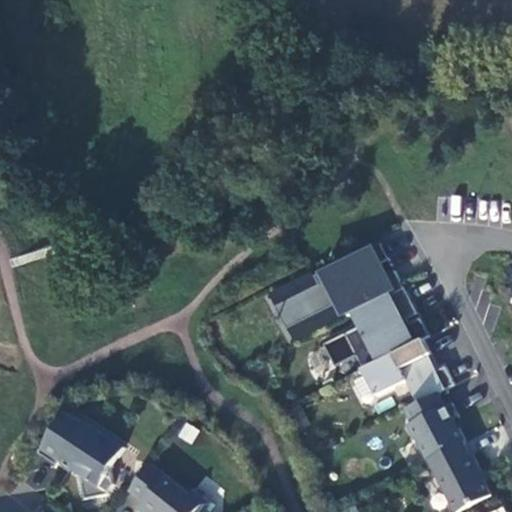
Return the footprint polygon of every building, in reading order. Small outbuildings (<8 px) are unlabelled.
[(323,287),(279,309),(282,315),(279,317),(284,327),(288,326),(291,331),(345,304),(352,318),(359,314),(407,290),(399,273),(388,278),(382,267),(393,261),(385,245),(319,278),(323,287)] [(311,275),(265,290),(269,303),(315,288),(311,275)] [(409,289),(407,290),(359,314),(366,328),(328,347),(339,369),(361,358),(367,371),(427,341),(433,338),(409,289)] [(367,371),(381,399),(411,384),(421,406),(443,395),(458,387),(450,370),(439,375),(431,358),(435,356),(427,341),(367,371)] [(421,406),(410,412),(416,425),(411,427),(419,442),(421,441),(432,462),(433,461),(468,444),(458,423),(463,420),(456,405),(449,409),(443,395),(421,406)] [(61,467),(64,463),(84,476),(89,501),(105,498),(116,481),(114,471),(129,450),(89,423),(87,425),(70,414),(43,455),(61,467)] [(433,461),(458,511),(465,511),(495,497),(483,473),(485,472),(477,456),(475,457),(468,444),(433,461)] [(209,511),(215,505),(197,491),(193,496),(155,465),(133,492),(146,504),(141,510),(143,511),(209,511)]
